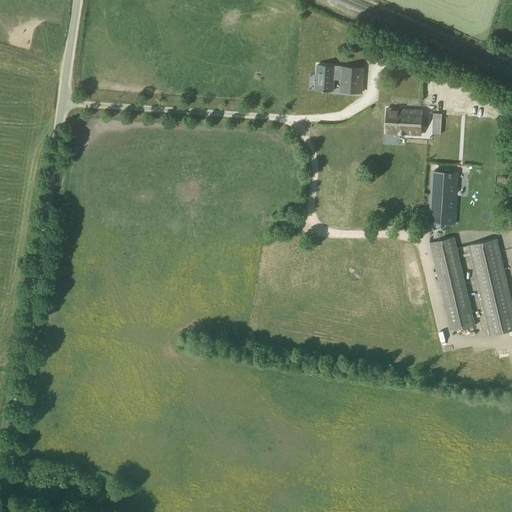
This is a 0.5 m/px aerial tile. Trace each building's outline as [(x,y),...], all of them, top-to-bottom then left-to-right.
[(338,80),(339,67),(317,65),(317,76),(319,76),(318,90),(317,90),(317,91),(333,92),(333,80),(338,80)] [(339,67),(338,80),(341,80),(341,92),(359,93),(359,101),(365,102),(366,87),(362,86),(362,68),(339,67)] [(421,136),(422,111),(387,109),(386,134),(421,136)] [(458,172),(431,171),(428,223),(455,224),(458,172)] [(450,332),(475,326),(454,237),(429,243),(450,332)] [(489,336),(511,330),(511,305),(496,239),(468,245),(489,336)]
